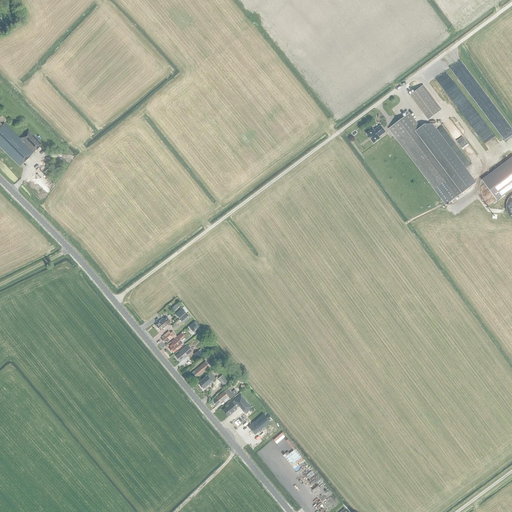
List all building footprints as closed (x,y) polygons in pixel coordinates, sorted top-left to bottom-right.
[(441,110),(423,85),(409,96),(428,120),(441,110)] [(483,88),(473,95),(484,111),(491,106),(493,108),(496,106),(493,103),(483,88)] [(407,115),(388,129),(446,205),(467,189),(409,113),(407,115)] [(42,144),(28,130),(20,139),(4,123),(2,125),(0,123),(0,147),(20,166),(42,144)] [(373,129),(366,134),(374,144),(376,142),(378,141),(378,140),(380,139),(379,137),(385,132),(381,126),(374,130),(373,129)] [(511,157),(482,180),(497,200),(511,188),(511,157)] [(179,319),(186,313),(182,308),(175,314),(179,319)] [(183,324),(190,318),(186,313),(179,319),(183,324)] [(166,318),(164,320),(163,319),(159,322),(160,322),(155,326),(160,331),(163,328),(164,329),(169,325),(168,324),(170,322),(166,318)] [(193,331),(197,328),(197,327),(198,325),(195,322),(189,327),(193,331)] [(166,343),(173,338),(176,337),(175,335),(172,332),(170,334),(168,332),(161,337),(163,339),(161,340),(164,343),(165,342),(166,343)] [(182,343),(179,340),(184,336),(181,333),(170,343),(172,344),(169,347),(170,348),(169,349),(172,352),(173,351),(174,353),(181,347),(180,345),(182,343)] [(192,352),(190,349),(191,348),(188,345),(179,352),(180,353),(175,357),(179,362),(184,358),(184,359),(192,352)] [(198,359),(202,355),(201,354),(203,352),(200,349),(194,354),(198,359)] [(210,367),(208,365),(210,364),(209,362),(207,363),(205,362),(194,371),(191,373),(192,374),(191,376),(194,379),(195,377),(196,379),(199,376),(210,367)] [(198,384),(203,390),(212,382),(207,375),(198,384)] [(224,387),(228,383),(221,376),(217,379),(224,387)] [(237,393),(234,390),(231,393),(229,390),(227,391),(226,390),(224,392),(212,401),(217,406),(228,397),(230,399),(237,393)] [(239,406),(245,414),(251,408),(240,394),(227,405),(228,406),(223,411),(228,417),(237,409),(236,408),(239,406)] [(270,422),(263,414),(248,427),(254,435),(270,422)] [(283,432),(275,439),(278,443),(287,436),(283,432)] [(297,449),(291,453),(290,451),(285,454),(292,464),(303,457),(297,449)] [(274,467),(278,464),(274,459),(270,462),(274,467)] [(328,501),(329,501),(327,502),(330,509),(336,505),(333,499),(328,501)]
